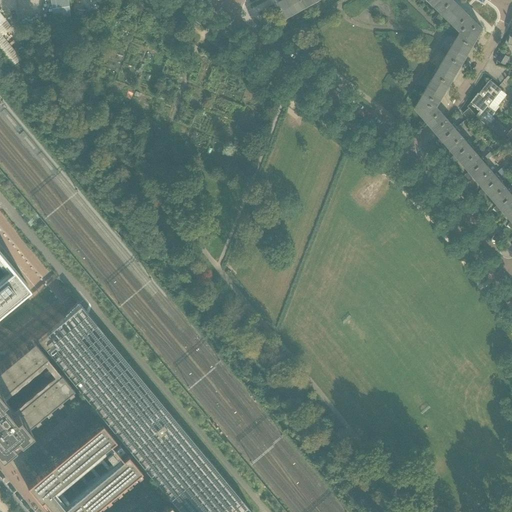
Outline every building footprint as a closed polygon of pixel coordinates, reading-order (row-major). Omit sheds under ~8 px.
[(68,0),(49,0),(51,18),(69,17),(68,0)] [(286,18),(305,8),(300,0),(283,0),(277,3),(280,8),(286,18)] [(428,0),(440,12),(451,0),(428,0)] [(451,0),(440,12),(455,26),(467,14),(453,0),(451,0)] [(11,28),(0,13),(0,54),(10,67),(21,59),(3,35),(11,28)] [(461,32),(457,38),(472,47),(483,29),(482,28),(467,14),(455,26),(461,32)] [(457,38),(446,57),(461,66),(472,47),(457,38)] [(497,60),(504,65),(509,57),(501,53),(497,60)] [(446,57),(435,75),(450,84),(461,66),(446,57)] [(435,75),(424,94),(438,102),(439,103),(450,84),(435,75)] [(478,93),(470,103),(479,111),(475,116),(483,123),(511,145),(511,128),(509,131),(495,120),(494,119),(492,118),(496,113),(489,108),(489,105),(502,90),(497,86),(489,80),(479,94),(478,93)] [(444,141),(449,148),(462,137),(455,129),(457,127),(453,124),(452,125),(448,120),(444,116),(441,112),(435,106),(438,102),(424,94),(416,108),(417,109),(417,108),(423,112),(420,114),(428,123),(431,127),(435,131),(441,138),(436,142),(435,140),(433,143),(438,146),(444,141)] [(475,114),(469,108),(463,113),(468,120),(475,114)] [(449,157),(447,160),(453,163),(458,158),(464,165),(476,154),(469,145),(471,144),(467,140),(466,141),(462,137),(449,148),(455,155),(451,158),(449,157)] [(463,174),(462,176),(467,180),(473,175),(478,181),(491,170),(483,162),(485,160),(482,156),(480,158),(476,154),(464,165),(469,171),(465,175),(463,174)] [(478,191),(476,193),(481,196),(487,191),(492,198),(505,187),(498,178),(499,177),(496,173),(494,175),(491,170),(478,181),(484,188),(479,191),(478,191)] [(357,196),(371,182),(367,178),(353,192),(357,196)] [(493,208),(491,210),(496,213),(501,208),(507,215),(511,210),(511,195),(511,191),(510,190),(509,191),(505,187),(492,198),(498,205),(494,208),(493,208)] [(0,307),(27,286),(27,285),(27,284),(0,251),(0,307)] [(96,325),(77,302),(77,303),(80,306),(75,309),(38,340),(180,511),(251,511),(177,422),(96,325)] [(33,340),(0,367),(0,448),(11,439),(10,437),(15,433),(16,435),(68,392),(73,388),(59,372),(55,376),(12,412),(0,397),(0,394),(41,360),(44,358),(46,356),(33,340)] [(123,450),(118,454),(113,448),(118,444),(101,423),(26,485),(39,502),(42,499),(51,492),(51,491),(108,444),(121,459),(64,507),(63,506),(56,511),(89,511),(140,470),(123,450)]
